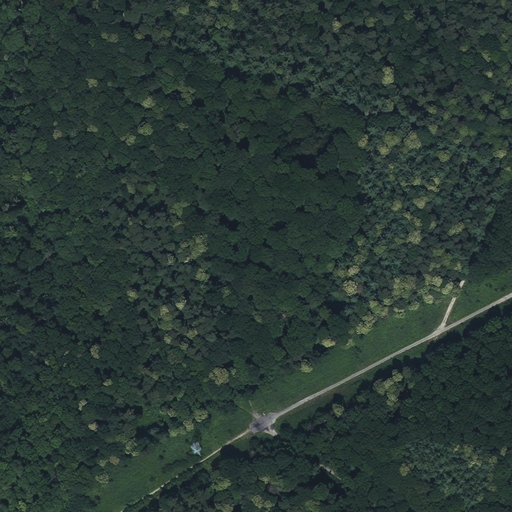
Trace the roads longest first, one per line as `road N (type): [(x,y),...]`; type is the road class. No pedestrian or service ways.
road 1 (track): [(359,511),(511,181)]
road 2 (track): [(223,56),(343,109),(397,123),(511,186)]
road 3 (track): [(257,425),(511,294)]
road 4 (track): [(257,425),(392,511)]
